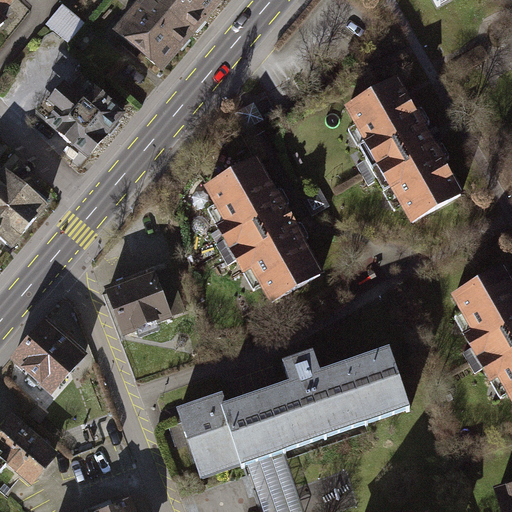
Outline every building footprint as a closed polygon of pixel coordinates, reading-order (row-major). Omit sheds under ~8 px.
[(2,0),(0,0),(0,18),(10,8),(2,0)] [(143,0),(117,34),(164,71),(194,35),(150,0),(143,0)] [(150,0),(194,35),(226,0),(150,0)] [(49,29),(72,46),(87,26),(64,9),(49,29)] [(45,119),(90,157),(128,113),(83,74),(45,119)] [(396,80),(342,111),(361,144),(358,146),(385,195),(389,192),(410,228),(463,198),(396,80)] [(263,122),(254,105),(237,114),(246,131),(263,122)] [(256,159),(201,190),(221,226),(213,230),(240,278),(248,274),(268,310),(323,279),(256,159)] [(0,166),(0,251),(9,259),(51,211),(0,166)] [(511,284),(503,269),(450,300),(469,333),(461,338),(489,388),(497,384),(511,409),(511,284)] [(151,273),(101,291),(119,341),(169,322),(151,273)] [(51,321),(14,362),(53,398),(91,357),(51,321)] [(407,413),(410,412),(389,351),(386,352),(386,353),(320,376),(313,354),(283,365),(290,386),(226,408),(222,397),(179,412),(200,474),(239,460),(242,469),(245,468),(245,467),(248,466),(283,454),(284,455),(286,454),(286,453),(324,440),(325,441),(327,440),(327,439),(365,425),(366,427),(368,426),(368,425),(406,412),(407,413)] [(60,456),(12,416),(0,430),(0,460),(8,467),(34,488),(60,456)] [(303,511),(284,455),(248,466),(263,511),(303,511)] [(0,476),(8,467),(0,460),(0,476)] [(511,511),(511,487),(492,493),(497,511),(511,511)] [(136,511),(132,499),(100,511),(136,511)]
